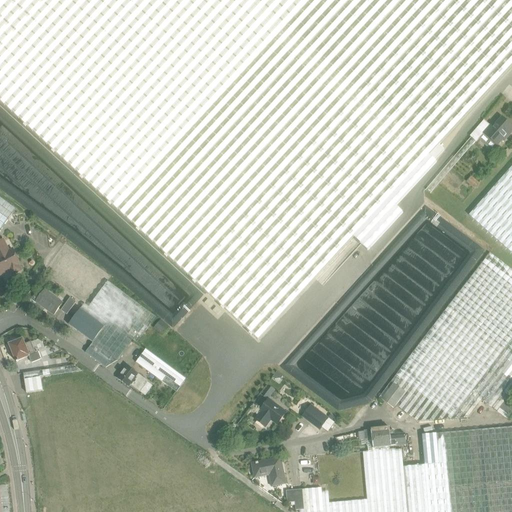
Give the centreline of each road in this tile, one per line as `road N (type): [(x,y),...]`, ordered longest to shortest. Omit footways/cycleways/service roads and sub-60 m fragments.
road 1 (unclassified): [(0,323),(32,325),(195,437),(228,451),(372,424),(497,419)]
road 2 (secondary): [(23,511),(0,393)]
